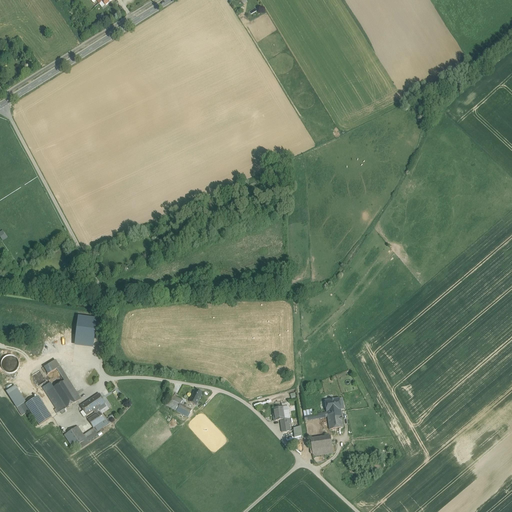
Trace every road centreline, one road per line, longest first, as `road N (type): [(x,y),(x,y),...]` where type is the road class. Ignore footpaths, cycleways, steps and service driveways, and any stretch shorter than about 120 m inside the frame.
road 1 (unclassified): [(302,461),(251,407),(226,393),(108,378),(104,298),(0,105)]
road 2 (secondary): [(0,105),(170,0)]
